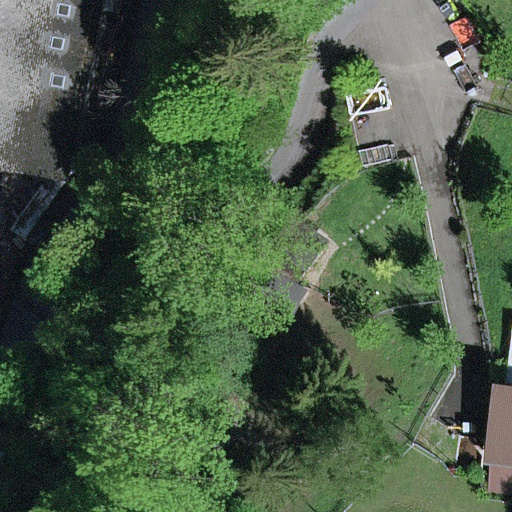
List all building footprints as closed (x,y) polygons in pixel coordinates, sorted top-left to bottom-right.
[(0,0),(0,159),(77,174),(110,0),(0,0)] [(58,174),(18,231),(29,238),(69,182),(58,174)] [(511,463),(511,412),(509,412),(502,462),(511,463)] [(0,511),(2,511),(23,456),(13,452),(0,447),(0,511)] [(497,493),(511,495),(511,463),(502,462),(497,493)]
